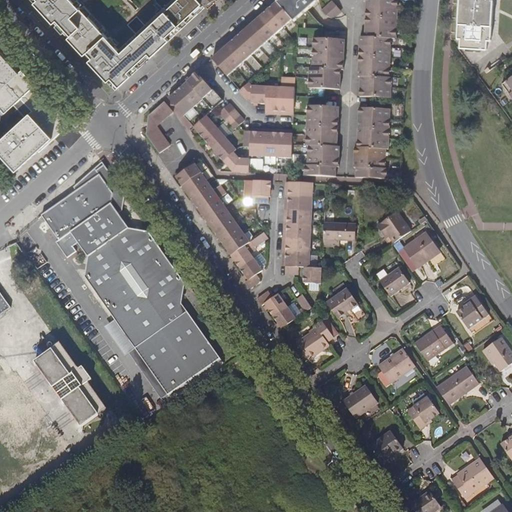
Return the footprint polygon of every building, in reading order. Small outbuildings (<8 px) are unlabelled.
[(38,0),(35,3),(55,23),(59,29),(84,56),(90,61),(108,82),(112,79),(120,87),(153,57),(164,46),(168,42),(170,40),(176,35),(206,8),(198,0),(178,0),(159,17),(154,23),(152,24),(148,29),(136,39),(122,52),(120,54),(118,52),(119,50),(111,41),(106,36),(81,9),(76,4),(72,0),(38,0)] [(215,0),(198,0),(206,8),(215,0)] [(291,20),(293,22),(318,0),(279,0),(276,3),(291,20)] [(398,0),(365,0),(366,9),(398,10),(398,0)] [(493,0),(459,0),(457,38),(461,38),(460,48),(466,48),(466,50),(480,51),(481,49),(487,49),(488,40),(491,40),(493,0)] [(332,1),(332,2),(321,11),(332,18),(335,16),(336,17),(342,12),(332,1)] [(233,70),(291,20),(276,3),(219,53),(233,70)] [(398,10),(366,9),(365,18),(398,19),(398,10)] [(398,19),(365,18),(365,28),(397,29),(398,19)] [(397,29),(365,28),(364,38),(392,39),(392,40),(397,40),(397,29)] [(343,50),(344,39),(313,38),(313,49),(343,50)] [(392,39),(364,38),(359,38),(359,48),(392,49),(392,40),(392,39)] [(0,93),(22,73),(0,48),(0,110),(4,116),(10,110),(0,99),(0,93)] [(392,49),(359,48),(358,58),(391,59),(392,49)] [(343,60),(343,50),(313,49),(312,59),(343,60)] [(233,70),(219,53),(212,59),(227,76),(233,70)] [(391,59),(358,58),(358,67),(391,69),(391,59)] [(343,71),(343,60),(312,59),(312,68),(312,69),(340,71),(343,71)] [(391,69),(358,67),(357,77),(360,77),(387,79),(387,78),(390,78),(391,69)] [(340,80),(340,71),(312,69),(312,68),(309,68),(308,79),(340,80)] [(37,86),(38,85),(25,70),(22,73),(35,87),(37,86)] [(16,104),(35,87),(22,73),(0,93),(0,99),(10,110),(16,104)] [(211,110),(215,107),(220,102),(196,73),(168,98),(184,116),(202,100),(211,110)] [(511,76),(505,82),(502,84),(511,98),(511,76)] [(393,78),(390,78),(387,78),(387,79),(360,77),(359,87),(392,89),(393,78)] [(112,79),(108,82),(116,90),(120,87),(112,79)] [(339,90),(340,80),(308,79),(308,89),(324,90),(339,90)] [(264,104),(265,87),(250,86),(247,83),(237,92),(243,99),(250,99),(250,103),(264,104)] [(37,86),(35,87),(16,104),(27,117),(32,112),(55,137),(57,138),(72,124),(37,86)] [(264,104),(264,110),(269,110),(269,115),(278,115),(280,87),(265,87),(264,104)] [(278,115),(286,115),(286,111),(293,111),(294,97),(294,88),(280,87),(278,115)] [(392,89),(359,87),(359,97),(374,98),(392,99),(392,89)] [(172,111),(163,102),(146,116),(145,134),(157,152),(168,145),(155,125),(172,111)] [(223,120),(234,111),(229,105),(220,113),(219,112),(217,113),(223,120)] [(338,108),(324,107),(307,106),(307,117),(338,118),(338,108)] [(358,108),(358,119),(391,120),(391,110),(373,109),(358,108)] [(228,126),(239,116),(234,111),(223,120),(228,126)] [(0,149),(19,170),(41,150),(55,137),(32,112),(27,117),(0,142),(0,149)] [(205,116),(192,127),(202,139),(215,127),(205,116)] [(243,121),(239,116),(228,126),(232,131),(243,121)] [(337,128),(338,118),(307,117),(306,127),(337,128)] [(391,120),(358,119),(358,129),(390,130),(391,120)] [(202,139),(212,150),(225,139),(215,127),(202,139)] [(337,138),(337,128),(306,127),(306,137),(337,138)] [(249,129),(249,132),(249,147),(248,156),(262,157),(263,133),(258,132),(258,129),(249,129)] [(390,130),(358,129),(357,139),(390,140),(390,130)] [(262,157),(276,157),(277,130),(269,130),(269,133),(263,133),(262,157)] [(285,131),(277,130),(276,157),(291,158),(291,156),(291,147),(292,136),(292,134),(286,134),(285,131)] [(43,151),(57,138),(55,137),(41,150),(43,151)] [(305,147),(308,147),(337,148),(337,138),(306,137),(305,147)] [(212,150),(222,161),(232,153),(234,150),(225,139),(212,150)] [(390,140),(357,139),(357,149),(386,150),(387,150),(390,150),(390,140)] [(339,148),(337,148),(308,147),(307,156),(339,157),(339,148)] [(386,150),(357,149),(354,148),(354,159),(386,160),(387,150),(386,150)] [(222,161),(232,173),(247,173),(248,158),(237,158),(232,153),(222,161)] [(338,168),(339,157),(307,156),(307,166),(307,167),(335,168),(338,168)] [(386,160),(354,159),(353,168),(355,168),(383,170),(386,169),(386,160)] [(192,162),(173,175),(174,177),(193,164),(192,162)] [(193,164),(174,177),(229,256),(242,246),(247,242),(193,164)] [(304,176),(335,177),(335,168),(307,167),(307,166),(304,166),(304,176)] [(389,169),(386,169),(383,170),(355,168),(355,178),(388,180),(389,169)] [(87,278),(117,321),(137,349),(169,394),(221,358),(189,313),(183,304),(189,284),(153,232),(132,228),(128,228),(114,208),(115,204),(117,193),(104,174),(83,189),(73,196),(44,216),(61,242),(73,233),(90,258),(87,278)] [(269,197),(269,181),(253,181),(253,183),(247,183),(246,200),(252,200),(252,203),(256,204),(267,204),(268,197),(269,197)] [(284,187),(283,197),(312,198),(312,183),(289,182),(289,188),(284,187)] [(214,190),(220,198),(227,194),(221,185),(214,190)] [(81,186),(71,192),(73,196),(83,189),(81,186)] [(287,211),(311,212),(312,198),(283,197),(283,205),(287,205),(287,211)] [(132,228),(115,204),(114,208),(128,228),(132,228)] [(282,215),(282,224),(310,226),(311,212),(287,211),(287,216),(282,215)] [(393,245),(411,231),(398,213),(378,227),(387,240),(388,239),(393,245)] [(323,223),(322,226),(322,240),(354,241),(355,224),(323,223)] [(286,239),(310,240),(310,226),(282,224),(281,233),(286,233),(286,239)] [(266,239),(262,232),(248,241),(253,247),(266,239)] [(428,259),(439,251),(427,234),(404,249),(418,269),(429,261),(428,259)] [(281,244),(281,252),(309,254),(310,240),(286,239),(286,244),(281,244)] [(255,250),(253,247),(248,241),(247,242),(242,246),(248,255),(255,250)] [(242,246),(229,256),(237,268),(251,259),(248,255),(242,246)] [(404,249),(399,253),(412,273),(418,269),(404,249)] [(440,253),(439,251),(428,259),(429,261),(440,253)] [(281,252),(280,260),(285,260),(285,267),(295,267),(304,268),(308,268),(309,254),(281,252)] [(251,259),(237,268),(246,280),(244,282),(248,289),(259,281),(255,274),(260,271),(251,259)] [(285,267),(284,267),(283,274),(293,275),(294,275),(295,267),(285,267)] [(320,284),(320,268),(308,268),(304,268),(303,283),(309,283),(320,284)] [(399,268),(380,281),(391,298),(410,285),(399,268)] [(440,279),(434,283),(438,287),(443,283),(440,279)] [(348,289),(328,303),(338,318),(359,304),(348,289)] [(266,292),(256,299),(261,307),(263,305),(271,317),(285,307),(276,294),(271,298),(266,292)] [(0,315),(10,308),(0,294),(0,315)] [(304,313),(311,309),(301,295),(295,299),(304,313)] [(474,297),(468,301),(469,303),(464,307),(456,313),(467,329),(487,315),(474,297)] [(285,307),(271,317),(280,330),(294,320),(285,307)] [(312,309),(306,313),(309,317),(315,313),(312,309)] [(127,356),(131,354),(137,349),(117,321),(107,328),(127,356)] [(317,328),(298,342),(310,359),(330,345),(327,341),(333,337),(322,321),(316,326),(317,328)] [(440,325),(415,343),(427,361),(452,343),(440,325)] [(482,350),(489,359),(491,360),(493,362),(499,371),(511,361),(511,353),(501,337),(482,350)] [(35,362),(81,427),(98,414),(96,412),(105,406),(88,383),(92,380),(82,366),(79,368),(63,347),(55,353),(52,350),(35,362)] [(415,366),(402,348),(378,365),(391,383),(415,366)] [(163,399),(169,394),(137,349),(131,354),(163,399)] [(436,387),(448,404),(478,383),(466,365),(436,387)] [(365,386),(343,402),(355,419),(377,403),(365,386)] [(420,428),(426,424),(425,422),(430,419),(439,412),(428,396),(408,410),(420,428)] [(389,457),(393,453),(402,447),(390,431),(369,446),(382,464),(390,459),(389,457)] [(511,458),(511,431),(511,434),(508,437),(500,443),(511,459),(511,458)] [(495,479),(480,459),(457,474),(458,476),(452,480),(467,501),(473,496),(472,495),(495,479)] [(430,491),(411,504),(416,511),(432,511),(441,506),(430,491)] [(463,502),(459,505),(463,511),(467,508),(463,502)]
